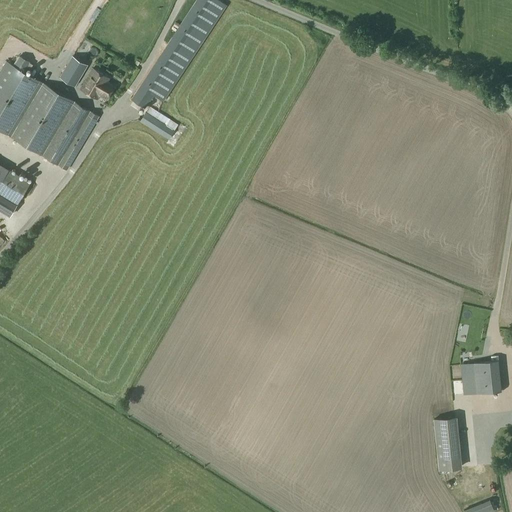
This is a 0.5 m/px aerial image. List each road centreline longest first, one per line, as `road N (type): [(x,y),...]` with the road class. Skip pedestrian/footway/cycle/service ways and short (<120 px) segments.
road 1 (residential): [(0,258),(89,152),(180,0)]
road 2 (residential): [(249,0),(473,88),(511,111)]
road 3 (unknown): [(97,0),(63,52),(47,57),(18,47),(0,57)]
